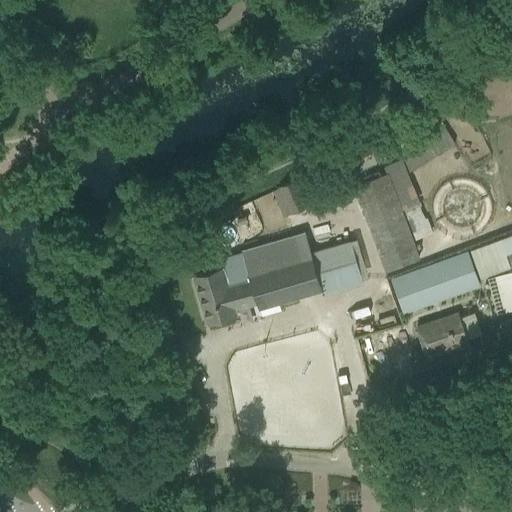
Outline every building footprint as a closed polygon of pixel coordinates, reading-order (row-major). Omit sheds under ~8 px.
[(454,143),(443,126),(401,153),(405,158),(412,170),(454,143)] [(387,172),(353,185),(385,270),(420,257),(413,240),(428,234),(406,173),(412,170),(405,158),(384,166),(387,172)] [(278,186),(280,189),(291,213),(308,205),(296,178),(278,186)] [(249,276),(257,303),(258,309),(322,290),(361,278),(350,241),(311,252),(305,233),(241,251),(249,276)] [(511,234),(470,250),(480,278),(511,265),(511,234)] [(403,313),(480,285),(467,250),(391,277),(403,313)] [(227,283),(223,266),(192,275),(206,324),(237,315),(235,309),(257,303),(249,276),(227,283)] [(511,310),(511,271),(494,276),(503,312),(511,310)] [(416,326),(426,356),(468,342),(457,311),(416,326)]
